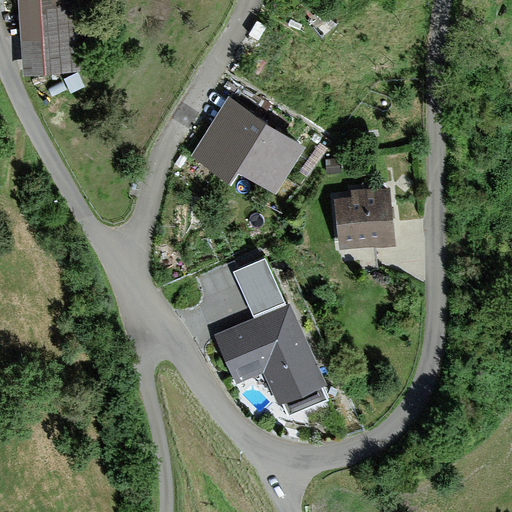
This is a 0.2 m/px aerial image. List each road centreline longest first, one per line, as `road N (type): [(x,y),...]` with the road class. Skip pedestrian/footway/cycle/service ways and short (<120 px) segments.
road 1 (unclassified): [(258,452),(299,465),(341,459),(382,444),(412,408),(427,363),(434,95),(447,0)]
road 2 (unclassified): [(0,49),(28,116),(136,294),(222,418),(258,452)]
